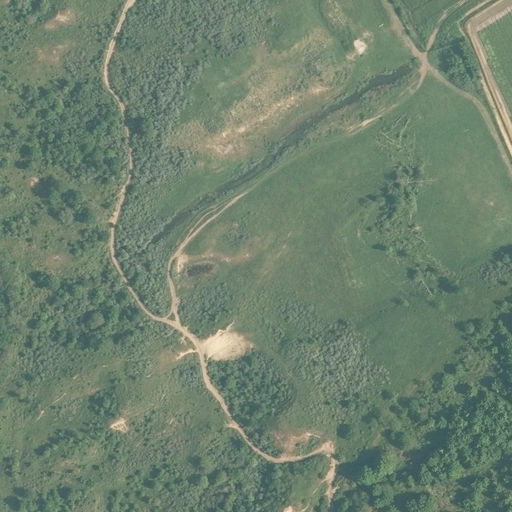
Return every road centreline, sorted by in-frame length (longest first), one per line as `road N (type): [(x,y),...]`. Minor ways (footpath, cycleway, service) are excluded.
road 1 (unknown): [(129,0),(104,77),(122,104),(131,171),(115,213),(112,254),(141,305),(188,332),(207,385),(257,453),(278,465),(328,452),(328,511)]
road 2 (unknown): [(175,324),(170,260),(202,217),(276,166),(372,116),(423,74),(424,63)]
